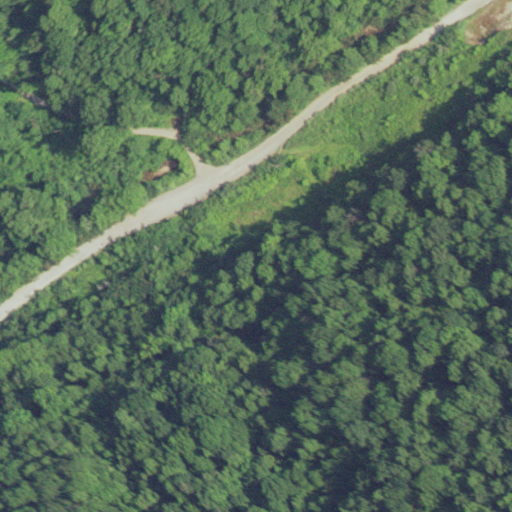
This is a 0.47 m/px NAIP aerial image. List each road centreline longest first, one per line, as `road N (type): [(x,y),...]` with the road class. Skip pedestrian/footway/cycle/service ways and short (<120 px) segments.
road 1 (residential): [(0,347),(111,269),(117,236),(197,209),(508,0)]
road 2 (residential): [(117,236),(0,166)]
